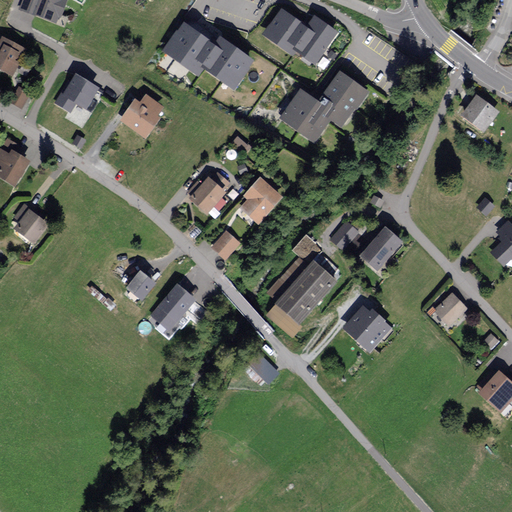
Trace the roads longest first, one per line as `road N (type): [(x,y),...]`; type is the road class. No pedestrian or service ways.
road 1 (residential): [(0,111),(154,213),(425,511)]
road 2 (residential): [(468,60),(420,159),(405,222),(511,337)]
